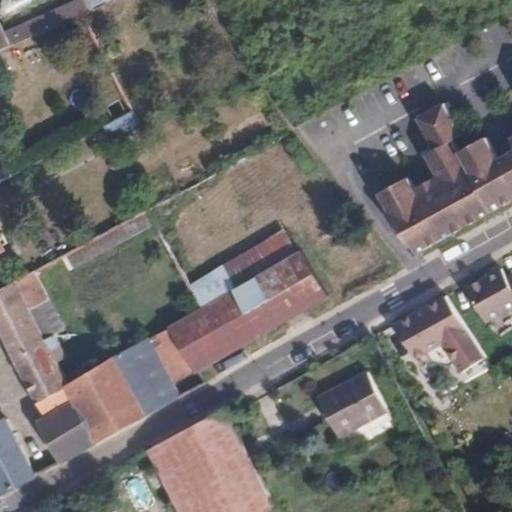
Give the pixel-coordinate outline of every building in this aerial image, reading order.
[(0,49),(82,12),(90,8),(86,0),(76,0),(5,32),(0,19),(0,49)] [(86,0),(90,8),(108,0),(86,0)] [(383,214),(415,251),(490,210),(461,150),(459,151),(452,139),(460,134),(444,104),(419,118),(435,148),(428,153),(443,181),(418,195),(407,176),(380,193),(390,210),(383,214)] [(132,110),(104,125),(113,141),(141,127),(132,110)] [(461,150),(490,210),(511,198),(511,187),(499,165),(495,157),(484,137),(461,150)] [(499,165),(511,157),(511,148),(495,157),(499,165)] [(0,180),(9,176),(0,155),(0,180)] [(511,187),(511,157),(499,165),(511,187)] [(296,253),(301,251),(291,233),(286,237),(296,253)] [(250,280),(296,253),(286,237),(240,263),(250,280)] [(326,294),(301,251),(296,253),(250,280),(236,288),(203,307),(170,326),(195,370),(326,294)] [(236,288),(250,280),(240,263),(225,271),(236,288)] [(511,275),(499,282),(494,271),(461,289),(478,322),(511,305),(511,275)] [(95,444),(179,396),(147,338),(84,375),(79,368),(62,378),(53,362),(63,357),(51,335),(41,341),(25,311),(31,308),(15,279),(0,287),(0,325),(48,418),(73,404),(95,444)] [(449,375),(473,361),(441,307),(423,316),(419,309),(383,329),(403,364),(413,359),(418,369),(436,368),(442,364),(449,375)] [(387,409),(366,372),(319,399),(340,436),(387,409)] [(61,463),(95,444),(73,404),(48,418),(39,422),(61,463)] [(226,407),(138,455),(144,467),(154,462),(178,511),(274,511),(277,511),(226,407)] [(0,487),(3,494),(37,476),(6,419),(0,421),(0,487)]
